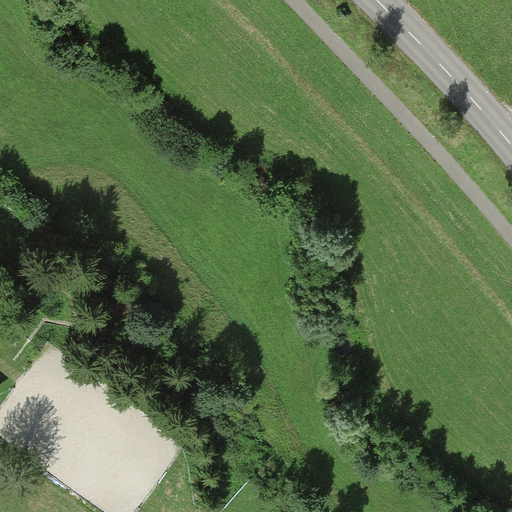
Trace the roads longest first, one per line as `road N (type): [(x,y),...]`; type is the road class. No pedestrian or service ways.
road 1 (track): [(291,0),(511,241)]
road 2 (tertiary): [(511,151),(375,0)]
